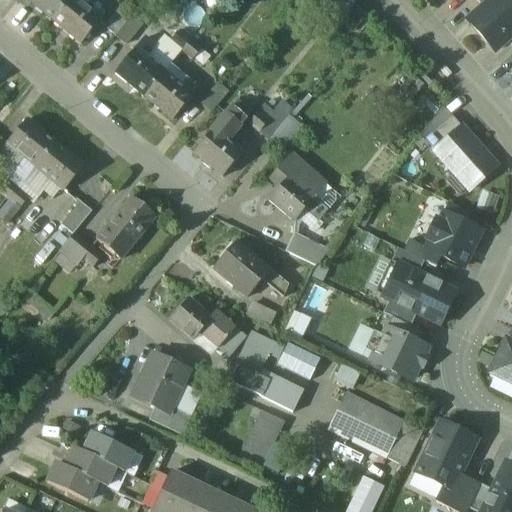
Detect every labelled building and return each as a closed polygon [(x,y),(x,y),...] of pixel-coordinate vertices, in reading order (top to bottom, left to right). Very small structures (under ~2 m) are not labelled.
[(26,0),(51,21),(67,0),(26,0)] [(90,13),(74,0),(67,0),(51,21),(81,45),(99,21),(90,13)] [(511,9),(503,0),(490,0),(482,8),(477,13),(482,18),(472,27),(494,53),(507,42),(511,37),(511,9)] [(104,13),(95,6),(90,13),(98,20),(104,13)] [(113,15),(102,29),(114,38),(125,24),(113,15)] [(125,24),(114,38),(124,47),(140,27),(129,18),(125,24)] [(175,32),(166,43),(177,52),(186,41),(175,32)] [(141,40),(132,51),(131,50),(112,74),(141,98),(160,74),(143,59),(151,49),(141,40)] [(186,41),(177,52),(188,61),(197,51),(186,41)] [(177,88),(160,74),(141,98),(170,122),(189,98),(177,88)] [(193,89),(183,81),(177,88),(188,97),(193,89)] [(213,86),(197,106),(208,114),(224,94),(213,86)] [(274,90),(260,107),(270,115),(278,104),(284,98),(274,90)] [(260,107),(245,125),(266,142),(289,113),(278,104),(270,115),(260,107)] [(228,109),(192,154),(222,178),(240,155),(225,142),(242,121),(228,109)] [(436,151),(461,129),(451,118),(425,141),(435,152),(436,151)] [(24,123),(4,147),(22,161),(34,170),(53,147),(24,123)] [(461,129),(436,151),(470,191),(496,169),(461,129)] [(22,161),(4,147),(0,152),(0,165),(11,174),(22,161)] [(53,147),(34,170),(62,194),(82,170),(53,147)] [(323,187),(288,158),(270,179),(280,188),(288,179),(313,200),(323,187)] [(313,200),(288,179),(280,188),(268,202),(293,223),(304,210),(318,222),(326,212),(313,200)] [(16,193),(4,183),(0,188),(0,198),(7,204),(16,193)] [(323,187),(313,200),(326,212),(334,203),(333,195),(323,187)] [(16,193),(7,204),(17,212),(26,201),(16,193)] [(131,200),(96,243),(119,262),(154,218),(131,200)] [(449,204),(443,215),(465,226),(470,215),(449,204)] [(80,205),(60,229),(71,238),(73,236),(91,214),(80,205)] [(465,226),(443,215),(439,225),(436,223),(427,240),(431,242),(427,251),(441,258),(463,268),(480,233),(465,226)] [(89,250),(73,236),(71,238),(59,254),(77,268),(82,262),(80,261),(89,250)] [(326,251),(291,236),(285,251),(316,268),(326,251)] [(409,242),(403,254),(424,263),(436,269),(441,258),(427,251),(409,242)] [(270,271),(236,243),(213,271),(247,299),(262,281),(270,271)] [(101,259),(89,250),(80,261),(82,262),(91,270),(101,259)] [(398,266),(418,275),(424,263),(403,254),(397,251),(392,263),(398,266)] [(440,326),(456,293),(418,275),(398,266),(382,299),(389,302),(440,326)] [(288,286),(270,271),(262,281),(283,299),(288,286)] [(234,330),(216,315),(210,322),(187,301),(169,323),(191,343),(199,335),(216,350),(234,330)] [(276,312),(253,302),(248,315),(270,325),(276,312)] [(391,319),(411,328),(417,315),(389,302),(383,315),(391,319)] [(391,319),(386,330),(419,346),(424,334),(411,328),(391,319)] [(360,354),(368,333),(356,328),(348,349),(360,354)] [(413,382),(428,350),(419,346),(386,330),(383,337),(374,333),(365,351),(374,355),(371,362),(413,382)] [(273,344),(252,334),(229,382),(291,413),(297,401),(288,397),(290,392),(257,376),(273,344)] [(511,343),(506,341),(490,373),(511,383),(511,343)] [(188,373),(153,356),(133,398),(155,409),(168,415),(171,409),(188,373)] [(336,379),(351,386),(356,376),(341,369),(336,379)] [(400,422),(344,394),(327,430),(383,458),(400,422)] [(190,418),(171,409),(168,415),(155,409),(149,421),(181,437),(190,418)] [(255,409),(248,422),(255,425),(262,413),(255,409)] [(255,425),(239,458),(260,468),(283,423),(262,413),(255,425)] [(476,441),(440,423),(416,474),(443,487),(435,503),(444,507),(459,475),(476,441)] [(133,454),(92,435),(83,454),(114,469),(123,473),(133,454)] [(83,454),(74,450),(65,469),(96,484),(105,488),(114,469),(83,454)] [(488,489),(478,511),(477,511),(511,511),(511,463),(502,459),(488,489)] [(65,469),(56,465),(47,484),(87,503),(96,484),(65,469)] [(174,511),(189,483),(169,474),(151,511),(174,511)] [(459,475),(444,507),(453,511),(467,511),(470,508),(481,486),(459,475)] [(348,511),(373,511),(382,484),(359,477),(348,511)] [(197,511),(207,492),(189,483),(174,511),(197,511)] [(481,486),(470,508),(478,511),(488,489),(481,486)] [(220,511),(226,501),(207,492),(197,511),(220,511)] [(243,511),(245,510),(226,501),(220,511),(243,511)]
